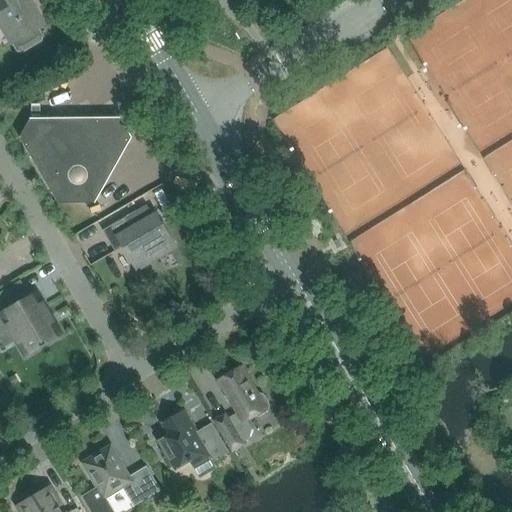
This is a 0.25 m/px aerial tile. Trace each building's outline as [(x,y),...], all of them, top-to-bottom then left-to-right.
[(0,0),(0,31),(9,46),(12,44),(15,50),(21,51),(38,41),(40,35),(36,29),(42,26),(28,3),(31,2),(29,0),(0,0)] [(55,176),(43,176),(60,205),(93,204),(130,138),(118,118),(32,120),(28,126),(43,126),(46,121),(51,121),(57,131),(54,135),(67,156),(89,156),(101,176),(89,195),(67,196),(55,176)] [(43,126),(28,126),(21,139),(43,176),(55,176),(67,196),(89,195),(101,176),(89,156),(67,156),(54,135),(57,131),(51,121),(46,121),(43,126)] [(114,252),(123,247),(136,271),(176,248),(150,203),(102,231),(114,252)] [(16,285),(0,294),(0,317),(2,316),(25,356),(41,347),(42,348),(45,346),(44,344),(60,335),(36,293),(25,300),(16,285)] [(237,413),(228,418),(225,413),(211,421),(230,453),(244,444),(243,442),(249,438),(245,432),(251,429),(245,420),(251,416),(258,417),(267,412),(269,405),(263,395),(256,393),(241,369),(219,382),(237,413)] [(196,433),(184,412),(162,425),(168,435),(158,441),(176,471),(189,463),(193,469),(199,479),(217,468),(213,461),(228,453),(211,424),(196,433)] [(121,488),(133,507),(160,491),(146,467),(129,477),(110,446),(81,463),(97,489),(83,497),(91,511),(111,511),(104,499),(121,488)] [(61,511),(49,492),(22,508),(23,511),(61,511)]
